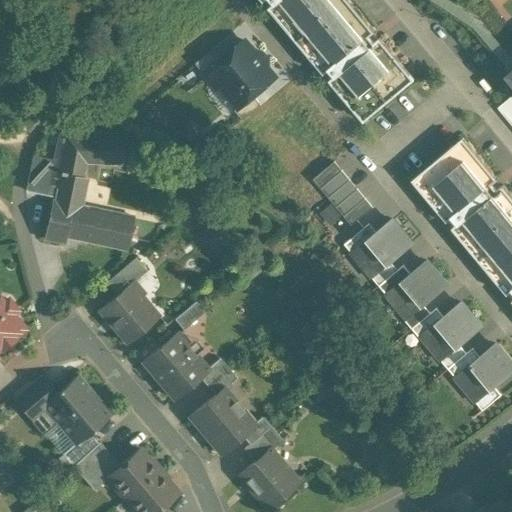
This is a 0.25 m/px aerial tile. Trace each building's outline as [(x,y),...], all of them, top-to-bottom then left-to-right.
[(263,0),(264,1),(264,0),(271,0),(274,3),(269,7),(297,40),(344,0),(263,0)] [(374,42),(369,36),(375,31),(348,0),(344,0),(297,40),(324,73),(329,69),(334,75),(329,80),(364,121),(415,79),(380,37),(374,42)] [(511,55),(509,58),(472,11),(453,0),(431,0),(466,22),(509,73),(511,70),(511,55)] [(229,53),(205,74),(218,90),(223,86),(239,106),(240,107),(254,95),(275,77),(245,40),(229,53)] [(220,42),(196,63),(205,74),(229,53),(220,42)] [(60,65),(50,58),(45,66),(55,73),(60,65)] [(261,104),(254,95),(240,107),(239,106),(235,110),(243,120),(261,104)] [(122,136),(59,132),(53,158),(54,159),(49,184),(59,187),(58,196),(56,202),(52,201),(44,236),(64,240),(67,229),(88,233),(87,238),(112,244),(113,242),(126,245),(125,247),(126,247),(132,222),(118,219),(119,216),(79,207),(84,182),(83,182),(88,160),(120,162),(122,136)] [(498,179),(463,137),(412,179),(447,221),(452,217),(457,223),(452,227),(507,294),(511,289),(511,196),(503,185),(497,190),(492,184),(498,179)] [(53,158),(33,154),(26,190),(47,194),(49,184),(54,159),(53,158)] [(342,170),(335,161),(313,179),(321,188),(342,170)] [(342,170),(321,188),(328,197),(329,197),(350,179),(342,170)] [(357,188),(350,179),(329,197),(336,206),(336,207),(357,188)] [(59,187),(49,184),(47,194),(58,196),(59,187)] [(357,188),(336,207),(344,216),(365,198),(358,189),(357,188)] [(365,198),(344,216),(351,225),(373,207),(365,198)] [(377,232),(353,252),(354,253),(372,275),(390,261),(412,242),(393,219),(377,232)] [(369,223),(345,244),(353,254),(354,253),(353,252),(377,232),(369,223)] [(135,257),(108,280),(118,292),(129,283),(130,285),(147,271),(135,257)] [(411,274),(387,294),(388,295),(407,317),(423,303),(447,284),(428,260),(411,274)] [(390,261),(372,275),(371,275),(379,285),(398,270),(390,261)] [(398,270),(379,285),(388,295),(387,294),(411,274),(404,265),(398,270)] [(130,285),(129,283),(118,292),(98,309),(100,311),(101,309),(128,341),(126,342),(127,343),(160,315),(157,316),(130,285)] [(0,349),(25,329),(12,313),(17,310),(8,299),(4,302),(0,297),(0,349)] [(195,301),(174,319),(183,329),(204,312),(195,301)] [(462,302),(444,317),(445,317),(422,336),(423,336),(441,358),(459,343),(459,344),(482,325),(462,302)] [(431,313),(423,303),(407,317),(405,319),(412,328),(431,313)] [(412,328),(421,338),(423,336),(422,336),(445,317),(444,317),(437,308),(431,313),(412,328)] [(177,332),(142,362),(173,398),(199,376),(205,371),(204,370),(207,367),(177,332)] [(459,343),(441,358),(440,358),(448,368),(467,353),(459,344),(459,343)] [(511,370),(511,362),(497,344),(481,357),(457,377),(457,378),(476,400),(494,385),(511,370)] [(467,353),(448,368),(457,378),(457,377),(481,357),(473,348),(467,353)] [(207,367),(204,370),(205,371),(199,376),(207,385),(228,367),(220,357),(207,367)] [(228,367),(207,385),(215,395),(224,387),(224,388),(237,377),(228,367)] [(56,392),(41,404),(58,424),(95,393),(78,374),(56,392)] [(41,375),(13,399),(15,401),(9,407),(14,412),(20,407),(23,410),(51,386),(41,375)] [(494,385),(476,400),(475,400),(483,410),(501,394),(494,385)] [(51,386),(23,410),(27,415),(41,404),(56,392),(51,386)] [(215,395),(188,417),(220,453),(241,435),(252,426),(251,425),(254,422),(224,388),(224,387),(215,395)] [(95,393),(58,424),(74,444),(75,444),(89,433),(111,413),(95,393)] [(254,422),(251,425),(252,426),(241,435),(249,444),(270,426),(262,416),(254,422)] [(249,444),(244,448),(256,461),(267,451),(268,452),(282,439),(270,426),(249,444)] [(89,433),(75,444),(74,444),(63,454),(73,466),(98,443),(89,433)] [(98,443),(73,466),(93,489),(108,477),(107,477),(120,466),(99,442),(98,443)] [(140,449),(131,456),(130,455),(120,463),(121,465),(120,466),(107,477),(108,477),(126,499),(159,471),(140,449)] [(18,472),(0,450),(0,471),(4,476),(2,477),(6,482),(18,472)] [(268,452),(267,451),(256,461),(240,475),(268,508),(296,484),(268,452)] [(159,471),(126,499),(137,511),(154,511),(157,510),(159,509),(160,510),(169,502),(168,500),(177,493),(159,471)] [(39,497),(22,511),(41,511),(48,507),(39,497)]
